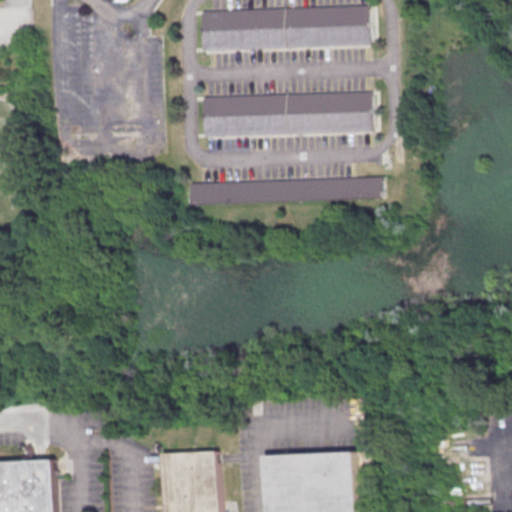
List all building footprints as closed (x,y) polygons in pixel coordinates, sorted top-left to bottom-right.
[(203,10),(291,6),(365,4),(368,7),(370,4),(371,43),(205,50),(203,10)] [(210,98),(378,92),(377,130),(212,136),(210,98)] [(194,186),(203,186),(358,179),(389,178),(390,197),(195,205),(194,186)] [(176,511),(173,454),(229,452),(231,511),(176,511)] [(274,511),(272,457),(364,452),(367,511),(274,511)] [(0,511),(0,462),(62,460),(64,511),(0,511)]
